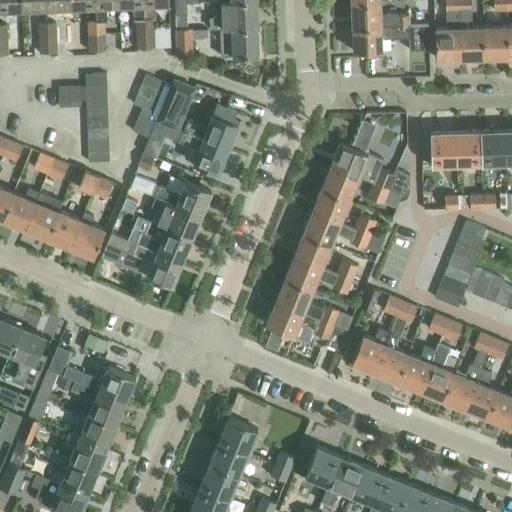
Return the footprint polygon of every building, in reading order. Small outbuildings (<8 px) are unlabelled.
[(20,0),(0,0),(0,9),(20,9),(20,0)] [(20,0),(20,9),(45,8),(44,0),(20,0)] [(87,35),(103,34),(103,20),(107,20),(106,5),(118,5),(117,0),(93,0),(94,6),(94,20),(86,21),(87,35)] [(133,18),(144,17),(144,4),(143,4),(142,0),(117,0),(118,5),(132,4),(133,18)] [(254,0),(224,0),(221,0),(222,17),(209,17),(210,28),(222,27),(222,28),(256,26),(254,0)] [(445,0),(446,27),(435,27),(436,57),(460,56),(459,26),(459,11),(458,11),(457,0),(445,0)] [(470,0),(457,0),(458,11),(459,11),(471,10),(470,0)] [(506,9),(506,0),(493,0),(493,10),(506,9)] [(175,15),(187,14),(186,1),(174,2),(175,15)] [(379,1),(351,2),(352,27),(380,26),(380,25),(396,25),(408,25),(408,14),(397,14),(397,11),(380,12),(379,1)] [(136,33),(154,32),(153,17),(135,18),(136,33)] [(37,22),(38,37),(55,36),(55,22),(37,22)] [(413,24),(414,36),(429,35),(429,23),(413,24)] [(380,25),(380,26),(352,27),(353,51),(381,50),(381,38),(409,37),(408,25),(396,25),(380,25)] [(483,26),(484,55),(508,55),(507,25),(483,26)] [(256,26),(222,28),(223,41),(229,43),(232,43),(232,55),(257,54),(256,26)] [(484,55),(483,26),(459,26),(460,56),(484,55)] [(176,53),(188,53),(187,28),(175,28),(176,53)] [(154,32),(136,33),(136,48),(154,47),(154,32)] [(103,34),(87,35),(87,50),(104,49),(103,34)] [(39,52),(56,51),(55,36),(38,37),(39,52)] [(7,37),(0,37),(0,52),(8,53),(7,37)] [(85,83),(106,83),(106,73),(85,73),(85,83)] [(146,74),(142,83),(160,91),(165,81),(146,74)] [(194,86),(173,77),(156,120),(181,130),(186,119),(182,117),(194,86)] [(86,95),(107,94),(106,83),(85,83),(86,95)] [(138,94),(156,101),(160,91),(142,83),(138,94)] [(58,106),(69,106),(69,84),(57,85),(58,106)] [(69,84),(69,106),(80,105),(79,84),(69,84)] [(107,94),(86,95),(86,106),(107,105),(107,94)] [(141,107),(152,111),(156,101),(138,94),(134,103),(141,107)] [(181,130),(227,149),(237,124),(230,121),(234,110),(216,102),(211,114),(211,113),(206,127),(186,119),(181,130)] [(86,106),(86,116),(107,116),(107,105),(86,106)] [(143,135),(152,111),(141,107),(132,130),(143,135)] [(86,127),(107,127),(107,116),(86,116),(86,127)] [(357,134),(352,145),(363,150),(368,139),(374,124),(362,119),(357,134)] [(107,127),(86,127),(87,138),(108,138),(107,127)] [(508,129),(480,130),(481,162),(509,161),(508,129)] [(181,130),(177,140),(187,144),(184,151),(184,155),(185,157),(187,159),(192,161),(218,171),(227,149),(181,130)] [(470,162),(471,172),(481,172),(481,162),(480,130),(455,131),(456,162),(470,162)] [(456,162),(455,131),(429,132),(431,163),(456,162)] [(0,133),(0,153),(1,154),(8,137),(0,133)] [(8,137),(1,154),(15,159),(22,143),(8,137)] [(87,138),(87,150),(108,150),(108,138),(87,138)] [(357,176),(372,182),(387,188),(400,193),(409,173),(395,167),(393,173),(379,167),(383,159),(339,141),(329,164),(357,176)] [(46,172),(53,155),(39,149),(32,167),(46,172)] [(87,161),(108,160),(108,150),(87,150),(87,161)] [(61,178),(67,162),(68,161),(53,155),(46,172),(61,178)] [(161,158),(158,165),(167,169),(169,162),(163,160),(161,158)] [(320,187),(348,199),(357,176),(329,164),(320,187)] [(92,190),(99,173),(85,167),(79,182),(92,188),(92,190)] [(106,196),(112,180),(113,179),(99,173),(92,190),(106,196)] [(136,174),(132,185),(151,193),(156,182),(136,174)] [(154,196),(200,214),(209,191),(183,181),(178,193),(159,185),(154,196)] [(387,188),(372,182),(366,196),(382,202),(387,188)] [(0,217),(1,218),(12,190),(0,184),(0,217)] [(12,190),(1,218),(24,227),(35,199),(36,199),(40,190),(28,185),(24,195),(12,190)] [(348,199),(320,187),(311,210),(339,221),(340,219),(348,199)] [(46,203),(50,194),(40,190),(36,199),(35,199),(24,227),(46,236),(58,208),(46,203)] [(482,192),(482,207),(495,206),(494,191),(482,192)] [(445,207),(457,207),(457,192),(445,193),(445,207)] [(470,207),(482,207),(482,192),(469,192),(470,207)] [(125,196),(120,207),(133,212),(137,201),(125,196)] [(200,214),(154,196),(150,205),(157,208),(152,219),(151,219),(150,221),(191,237),(200,214)] [(69,245),(81,218),(58,208),(46,236),(69,245)] [(84,209),(81,218),(69,245),(92,255),(104,227),(90,222),(94,213),(84,209)] [(350,236),(354,227),(354,226),(340,219),(339,221),(311,210),(301,233),(329,244),(335,230),(350,236)] [(354,227),(377,237),(378,234),(370,231),(375,220),(359,214),(354,226),(354,227)] [(462,228),(481,236),(485,226),(466,218),(462,228)] [(135,242),(181,261),(191,237),(150,221),(145,219),(139,231),(135,242)] [(354,227),(350,236),(348,241),(363,248),(364,245),(372,248),(377,237),(354,227)] [(485,238),(481,236),(462,228),(457,240),(480,249),(485,238)] [(110,232),(106,244),(126,252),(131,241),(110,232)] [(292,255),(320,267),(329,244),(301,233),(292,255)] [(453,251),(476,260),(480,249),(457,240),(453,251)] [(135,242),(131,241),(126,252),(106,244),(101,256),(171,284),(181,261),(135,242)] [(449,262),(472,271),(474,265),(476,260),(453,251),(449,262)] [(320,267),(292,255),(283,277),(311,289),(316,277),(331,283),(330,286),(345,292),(350,279),(335,273),(320,267)] [(335,273),(350,279),(356,264),(341,258),(335,273)] [(443,274),(466,284),(467,282),(472,271),(449,262),(443,274)] [(484,296),(493,272),(482,268),(473,290),(473,291),(484,296)] [(495,300),(503,281),(505,277),(493,272),(484,296),(495,300)] [(440,284),(463,293),(465,287),(466,284),(443,274),(440,284)] [(311,289),(283,277),(274,300),(332,324),(338,309),(323,303),(322,305),(307,299),(311,289)] [(507,305),(511,290),(511,284),(503,281),(495,300),(507,305)] [(458,304),(463,293),(440,284),(435,295),(458,304)] [(389,292),(382,309),(395,314),(402,297),(389,292)] [(402,297),(395,314),(410,320),(417,303),(402,297)] [(345,329),(332,324),(274,300),(264,323),(292,334),(297,322),(313,328),(311,331),(328,338),(326,343),(337,348),(345,329)] [(440,332),(447,316),(434,311),(428,327),(440,332)] [(0,348),(9,352),(19,324),(0,316),(0,348)] [(456,338),(462,323),(462,322),(447,316),(440,332),(456,338)] [(32,387),(34,382),(45,354),(37,351),(43,334),(19,324),(9,352),(20,357),(15,370),(22,373),(18,382),(32,387)] [(384,342),(389,330),(378,326),(373,338),(361,333),(350,361),(373,370),(384,342)] [(473,346),(478,348),(485,351),(492,334),(480,329),(473,346)] [(395,346),(399,334),(389,330),(384,342),(373,370),(395,379),(407,351),(395,346)] [(501,357),(507,342),(507,341),(492,334),(485,351),(487,351),(501,357)] [(442,365),(449,345),(438,341),(435,348),(430,361),(429,360),(418,388),(441,398),(452,369),(442,365)] [(407,351),(395,379),(418,388),(429,360),(430,361),(435,348),(424,343),(419,356),(407,351)] [(57,373),(73,379),(97,388),(97,389),(124,400),(134,376),(106,365),(101,378),(67,363),(72,350),(56,344),(46,368),(57,373)] [(117,349),(115,357),(133,363),(135,355),(117,349)] [(441,398),(463,406),(479,366),(473,363),(470,362),(465,375),(452,369),(441,398)] [(492,371),(481,366),(479,366),(463,406),(486,416),(497,388),(487,383),(492,371)] [(48,396),(57,373),(46,368),(37,392),(48,396)] [(511,393),(497,388),(486,416),(510,425),(511,419),(511,393)] [(87,412),(115,423),(124,400),(97,389),(87,412)] [(12,405),(23,409),(29,395),(17,390),(12,405)] [(38,420),(48,396),(37,392),(27,415),(38,420)] [(40,419),(53,424),(58,411),(45,406),(40,419)] [(21,415),(7,409),(0,425),(0,437),(10,441),(21,415)] [(87,412),(78,435),(78,436),(105,447),(115,423),(87,412)] [(29,443),(38,420),(27,415),(18,439),(29,443)] [(217,438),(247,450),(256,427),(227,415),(217,438)] [(74,445),(78,436),(78,435),(68,431),(64,441),(74,445)] [(68,459),(96,470),(105,447),(78,436),(74,445),(68,459)] [(247,450),(217,438),(208,461),(238,473),(247,450)] [(8,462),(24,468),(25,467),(20,465),(29,443),(18,439),(8,462)] [(326,483),(339,453),(315,443),(303,473),(326,483)] [(274,461),(290,468),(295,456),(279,450),(274,461)] [(320,500),(332,504),(338,487),(349,492),(361,462),(339,453),(326,483),(327,483),(320,500)] [(96,470),(68,459),(63,471),(55,468),(50,479),(86,493),(96,470)] [(238,473),(208,461),(199,484),(228,496),(238,473)] [(285,480),(290,468),(274,461),(269,473),(285,480)] [(0,482),(0,485),(15,492),(24,468),(8,462),(0,482)] [(372,501),(384,472),(361,462),(349,492),(372,501)] [(63,511),(78,511),(86,493),(50,479),(43,476),(35,472),(31,483),(39,486),(35,494),(38,502),(63,511)] [(384,472),(372,501),(395,510),(407,481),(384,472)] [(407,481),(395,510),(398,511),(420,511),(430,490),(407,481)] [(189,508),(200,511),(222,511),(228,496),(199,484),(189,508)] [(430,490),(420,511),(447,511),(453,499),(430,490)] [(260,496),(256,507),(267,511),(270,511),(275,502),(260,496)] [(453,499),(447,511),(474,511),(476,509),(453,499)]
